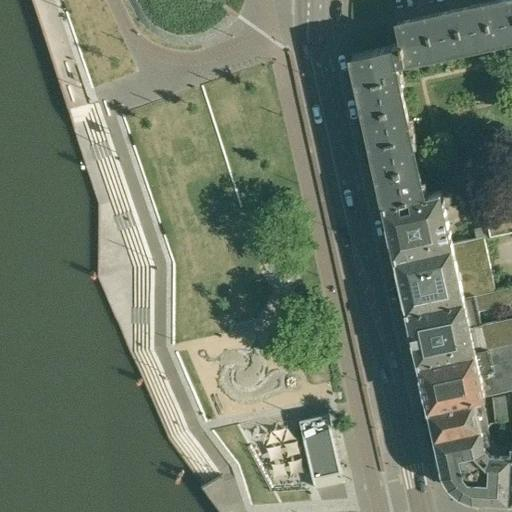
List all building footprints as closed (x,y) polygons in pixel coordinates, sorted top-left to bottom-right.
[(511,0),(492,0),(489,1),(497,39),(511,35),(511,0)] [(489,1),(429,14),(436,52),(497,39),(489,1)] [(359,69),(396,61),(432,53),(424,15),(397,21),(401,42),(355,52),(359,69)] [(410,124),(396,61),(359,69),(372,132),(410,124)] [(425,192),(412,132),(374,140),(387,200),(425,192)] [(438,189),(425,192),(387,200),(386,201),(398,254),(450,243),(438,189)] [(511,213),(511,208),(486,214),(489,228),(490,234),(511,229),(511,213)] [(450,243),(398,254),(409,307),(497,287),(485,236),(450,243)] [(511,285),(497,289),(497,287),(409,307),(421,360),(511,340),(511,285)] [(511,340),(421,360),(431,406),(450,402),(483,394),(511,387),(511,340)] [(450,402),(431,406),(430,407),(437,435),(490,423),(483,394),(450,402)] [(493,395),(495,420),(508,419),(506,394),(493,395)] [(316,487),(345,480),(329,413),(301,419),(316,487)] [(490,423),(437,435),(442,461),(444,469),(448,476),(452,482),(458,488),(465,493),(470,495),(473,496),(473,479),(491,451),(500,441),(494,440),(493,440),(490,423)] [(473,479),(473,496),(483,497),(511,498),(511,478),(511,475),(511,441),(500,441),(491,451),(473,479)]
